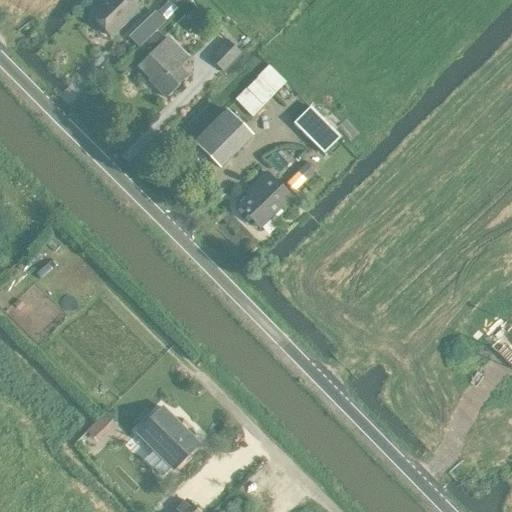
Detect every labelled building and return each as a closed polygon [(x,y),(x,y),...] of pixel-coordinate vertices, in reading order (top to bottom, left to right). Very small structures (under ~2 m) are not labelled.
[(138,10),(127,0),(106,0),(90,16),(110,37),(138,10)] [(131,36),(140,47),(166,23),(156,13),(131,36)] [(155,34),(144,44),(150,50),(161,40),(155,34)] [(188,76),(179,67),(188,59),(169,38),(139,66),(155,83),(153,85),(164,98),(188,76)] [(226,40),(209,58),(223,72),(241,54),(226,40)] [(275,94),(286,83),(268,66),(257,77),(246,89),(246,88),(235,100),(252,117),(263,106),(275,94)] [(323,155),(338,140),(341,137),(310,106),(292,124),(323,155)] [(193,143),(219,169),(252,137),(226,111),(193,143)] [(306,164),(298,172),(306,180),(314,172),(306,164)] [(260,229),(292,199),(266,172),(249,189),(253,193),(239,206),(260,229)] [(511,325),(490,348),(511,368),(511,325)] [(172,470),(198,444),(162,408),(136,433),(172,470)] [(217,491),(198,509),(201,511),(212,511),(225,500),(217,491)] [(197,511),(185,500),(173,511),(197,511)]
